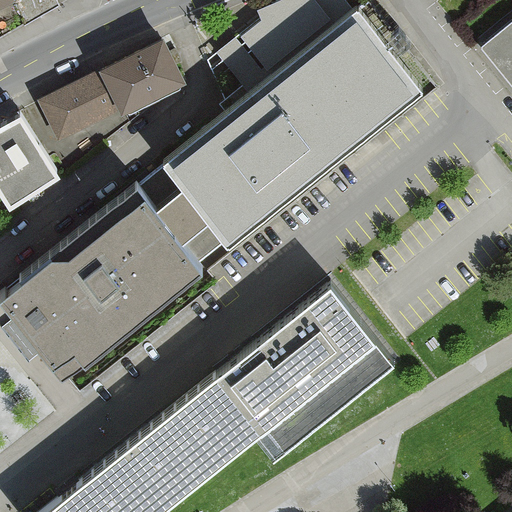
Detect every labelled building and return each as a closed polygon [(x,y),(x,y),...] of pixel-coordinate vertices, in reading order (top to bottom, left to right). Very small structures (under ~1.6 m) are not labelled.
[(0,0),(0,3),(6,0),(15,0),(27,21),(60,5),(57,0),(0,0)] [(385,43),(355,6),(352,9),(345,0),(282,0),(256,11),(260,21),(242,35),(272,72),(266,77),(235,38),(217,53),(248,91),(158,162),(131,183),(15,275),(18,278),(0,292),(0,298),(15,317),(8,323),(34,356),(41,351),(58,372),(194,263),(222,242),(419,86),(385,43)] [(511,18),(480,45),(511,84),(511,18)] [(99,71),(38,101),(58,141),(119,111),(121,116),(126,114),(185,85),(163,40),(99,71)] [(0,121),(0,193),(9,207),(60,175),(19,110),(0,121)] [(393,359),(330,278),(69,486),(37,511),(152,511),(267,421),(285,445),(393,359)]
